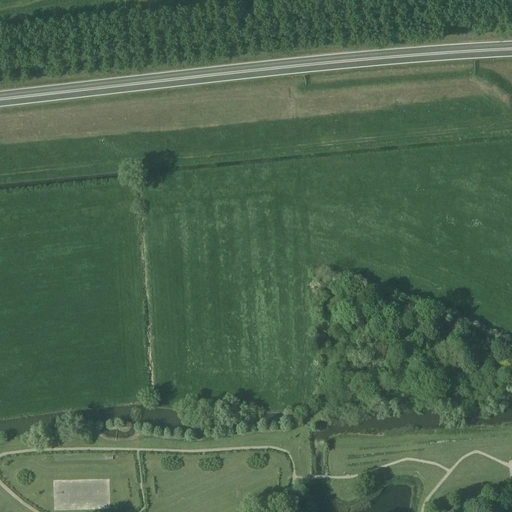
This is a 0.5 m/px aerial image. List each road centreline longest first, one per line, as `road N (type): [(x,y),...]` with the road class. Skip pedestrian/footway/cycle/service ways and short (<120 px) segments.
road 1 (trunk): [(0,101),(372,58)]
road 2 (motorway): [(511,43),(372,58)]
road 3 (trunk): [(372,58),(511,49)]
